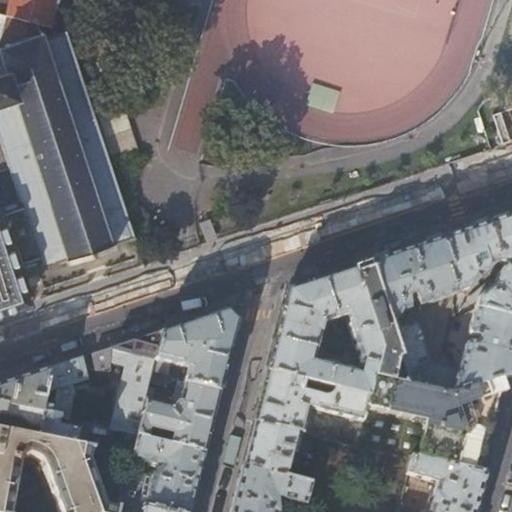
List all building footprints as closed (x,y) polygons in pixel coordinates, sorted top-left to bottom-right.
[(10,0),(6,16),(49,27),(54,9),(55,9),(57,0),(10,0)] [(295,76),(290,12),(249,15),(254,79),(295,76)] [(133,238),(65,30),(62,31),(63,33),(45,40),(44,35),(45,32),(43,30),(41,33),(0,46),(0,53),(1,57),(0,56),(0,215),(17,270),(40,262),(42,268),(65,260),(65,262),(73,259),(89,254),(113,246),(112,245),(133,238)] [(296,104),(300,143),(446,128),(439,58),(379,65),(380,76),(347,80),(348,85),(310,89),(312,103),(296,104)] [(93,103),(113,164),(139,155),(119,95),(93,103)] [(182,109),(172,147),(200,154),(209,116),(182,109)] [(0,312),(28,303),(17,270),(0,215),(0,312)] [(511,217),(486,226),(498,264),(505,266),(504,270),(502,270),(501,271),(498,272),(497,273),(496,274),(494,283),(477,298),(474,310),(511,319),(511,217)] [(487,267),(498,264),(486,226),(464,233),(441,241),(449,269),(445,270),(453,296),(466,291),(478,281),(478,276),(480,276),(483,276),(485,274),(487,272),(487,270),(487,267)] [(400,360),(409,387),(450,396),(457,373),(428,365),(416,329),(412,325),(398,329),(396,322),(398,322),(400,313),(408,310),(407,307),(406,299),(412,297),(417,307),(453,296),(445,270),(449,269),(441,241),(401,254),(368,265),(400,360)] [(475,473),(500,380),(450,396),(409,387),(390,383),(396,361),(400,360),(368,265),(360,267),(352,270),(378,352),(367,398),(360,423),(355,446),(321,439),(310,483),(304,506),(302,511),(396,511),(406,476),(410,459),(475,473)] [(303,286),(285,292),(275,331),(265,372),(312,384),(331,389),(367,398),(378,352),(352,270),(318,281),(303,286)] [(511,375),(511,319),(474,310),(467,335),(469,337),(476,340),(475,343),(471,342),(469,343),(469,345),(466,345),(463,346),(456,371),(457,373),(450,396),(500,380),(511,375)] [(184,384),(219,392),(226,365),(237,322),(226,312),(190,323),(173,329),(160,333),(153,362),(150,371),(167,376),(170,364),(187,370),(184,384)] [(153,362),(160,333),(152,336),(106,351),(153,362)] [(153,362),(106,351),(93,355),(95,378),(86,381),(81,359),(77,360),(44,371),(47,378),(43,393),(56,390),(50,411),(48,411),(46,416),(134,436),(146,389),(150,371),(153,362)] [(48,410),(48,411),(50,411),(56,390),(43,393),(47,378),(44,371),(17,380),(0,385),(0,406),(40,415),(41,408),(48,410)] [(360,423),(367,398),(331,389),(330,393),(328,396),(325,398),(321,398),(309,395),(312,384),(265,372),(257,403),(252,424),(295,433),(301,434),(304,423),(308,408),(315,410),(314,413),(320,415),(321,411),(360,423)] [(168,447),(203,455),(210,428),(219,392),(184,384),(179,382),(173,382),(172,390),(176,391),(171,409),(152,403),(156,392),(146,389),(134,436),(134,439),(145,442),(147,432),(171,438),(168,447)] [(40,415),(0,406),(0,433),(12,436),(15,422),(17,421),(26,423),(25,429),(25,430),(26,432),(28,432),(29,432),(27,440),(93,453),(128,460),(134,439),(134,436),(46,416),(48,411),(48,410),(41,408),(40,415)] [(299,446),(293,444),(295,433),(252,424),(247,445),(241,467),(291,479),(295,459),(293,457),(290,456),(292,449),(298,451),(299,446)] [(0,433),(0,511),(10,511),(20,464),(27,460),(31,461),(36,464),(40,469),(43,474),(56,511),(115,511),(116,511),(105,509),(90,463),(93,453),(27,440),(12,436),(0,433)] [(143,511),(148,511),(188,511),(194,492),(203,455),(145,442),(134,439),(128,460),(128,462),(157,470),(149,479),(125,473),(117,504),(130,507),(143,511)] [(473,511),(484,475),(475,473),(410,459),(406,476),(436,484),(428,511),(473,511)] [(304,506),(310,483),(291,479),(241,467),(239,476),(233,497),(229,511),(277,511),(275,499),(304,506)]
